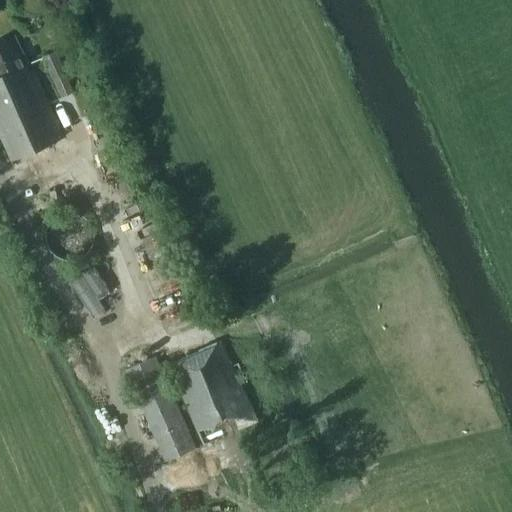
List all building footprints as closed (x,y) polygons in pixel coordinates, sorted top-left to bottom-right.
[(0,134),(11,159),(63,137),(31,64),(27,65),(15,36),(0,43),(0,134)] [(74,91),(57,49),(43,55),(61,97),(74,91)] [(126,142),(110,105),(87,114),(103,152),(126,142)] [(56,234),(82,247),(93,223),(67,211),(56,234)] [(259,421),(225,339),(169,363),(204,444),(259,421)] [(196,447),(157,355),(126,369),(166,460),(196,447)]
